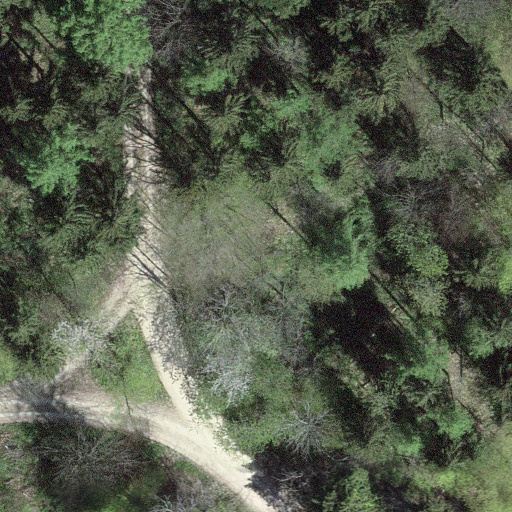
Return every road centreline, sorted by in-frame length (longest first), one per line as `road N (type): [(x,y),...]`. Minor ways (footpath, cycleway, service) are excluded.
road 1 (track): [(280,511),(197,428),(131,406),(67,401),(0,410)]
road 2 (track): [(145,265),(149,0)]
road 3 (track): [(0,409),(67,357),(145,265)]
road 4 (track): [(197,428),(145,265)]
